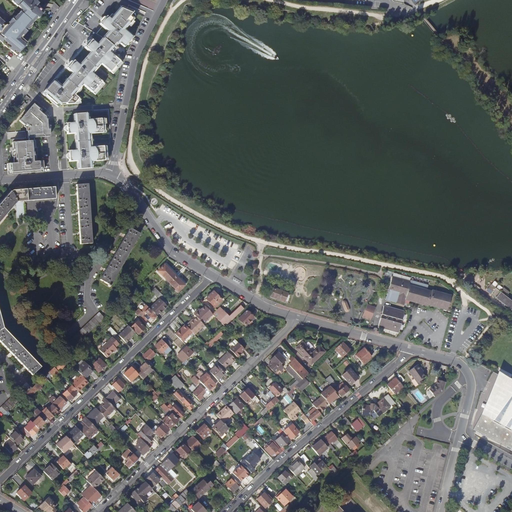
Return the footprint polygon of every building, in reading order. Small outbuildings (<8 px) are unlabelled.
[(12,0),(13,0),(12,1),(17,7),(18,6),(23,11),(21,13),(20,12),(13,20),(12,19),(9,23),(10,24),(8,26),(5,27),(4,25),(5,24),(0,19),(0,41),(15,54),(17,55),(27,43),(20,37),(22,34),(24,35),(27,32),(25,30),(32,22),(43,12),(34,2),(36,0),(35,0),(32,0),(32,1),(31,0),(12,0)] [(57,82),(55,84),(53,82),(44,92),(47,94),(45,95),(53,102),(55,101),(60,105),(63,101),(67,105),(73,104),(78,99),(74,95),(76,93),(74,91),(79,85),(81,87),(83,85),(92,93),(101,82),(92,74),(93,73),(90,70),(96,63),(99,65),(100,64),(110,72),(119,62),(110,53),(111,51),(110,50),(115,44),(116,45),(118,43),(123,47),(131,36),(124,30),(132,18),(129,16),(132,12),(120,7),(110,19),(107,16),(100,24),(109,32),(97,45),(91,40),(84,48),(91,53),(80,66),(75,62),(71,66),(70,67),(69,66),(67,69),(73,74),(62,87),(57,82)] [(33,105),(20,121),(28,129),(29,142),(12,143),(14,164),(7,164),(8,174),(43,172),(42,161),(36,162),(34,137),(50,137),(49,129),(47,130),(46,119),(46,115),(33,105)] [(74,123),(66,123),(67,127),(68,127),(68,130),(67,131),(67,134),(75,133),(77,150),(68,151),(69,161),(78,161),(78,169),(89,168),(88,164),(92,163),(92,161),(104,160),(103,147),(91,147),(90,146),(88,146),(87,136),(90,136),(90,134),(102,133),(101,119),(89,120),(89,118),(85,119),(84,113),(74,114),(74,123)] [(88,184),(76,184),(81,244),(92,243),(88,184)] [(0,221),(17,202),(55,199),(54,187),(10,190),(0,202),(0,221)] [(130,228),(100,280),(110,286),(140,234),(130,228)] [(169,283),(176,276),(168,268),(161,275),(169,283)] [(176,276),(169,283),(178,292),(184,285),(176,276)] [(410,281),(392,276),(385,300),(404,305),(404,302),(409,303),(409,301),(428,306),(428,304),(447,309),(451,295),(432,290),(432,291),(427,289),(409,285),(410,281)] [(410,280),(410,281),(409,285),(427,289),(428,285),(410,280)] [(496,287),(491,284),(487,290),(491,293),(496,287)] [(290,294),(274,289),(271,297),(288,303),(290,294)] [(511,301),(495,289),(491,294),(511,310),(511,301)] [(215,307),(222,300),(213,291),(206,298),(211,304),(215,307)] [(149,308),(156,315),(158,313),(159,314),(166,306),(160,300),(159,299),(149,308)] [(144,314),(145,312),(152,320),(157,316),(156,315),(149,308),(146,305),(142,309),(141,311),(144,314)] [(213,314),(204,305),(200,310),(200,311),(198,312),(197,311),(194,314),(203,323),(213,314)] [(232,320),(244,309),(241,305),(236,310),(235,310),(230,315),(227,312),(226,313),(223,311),(216,318),(223,325),(226,322),(227,323),(231,319),(232,320)] [(367,305),(363,317),(370,320),(375,308),(372,306),(367,305)] [(383,306),(378,327),(399,332),(404,311),(383,306)] [(213,314),(216,318),(223,311),(220,307),(213,314)] [(144,314),(141,311),(139,309),(135,313),(140,318),(144,314)] [(251,320),(254,317),(247,311),(239,319),(245,326),(247,324),(249,326),(253,322),(251,320)] [(67,344),(73,349),(104,318),(99,313),(67,344)] [(193,315),(196,317),(203,324),(203,323),(194,314),(193,315)] [(186,326),(192,332),(195,335),(204,325),(203,324),(196,317),(193,320),(192,319),(189,322),(189,323),(186,326)] [(2,328),(0,321),(0,343),(30,374),(39,366),(2,328)] [(138,321),(131,327),(138,334),(145,328),(138,321)] [(128,325),(118,335),(119,336),(126,343),(129,340),(128,339),(135,332),(128,325)] [(175,334),(182,341),(192,332),(186,326),(185,325),(182,327),(182,328),(180,329),(175,334)] [(162,339),(169,347),(172,344),(165,336),(162,339)] [(60,337),(54,342),(59,347),(65,342),(60,337)] [(99,349),(107,357),(116,348),(115,347),(119,344),(112,337),(99,349)] [(169,347),(162,339),(155,346),(162,353),(164,351),(167,353),(171,349),(169,347)] [(244,349),(238,342),(230,349),(238,357),(241,354),(242,355),(243,353),(242,352),(244,349)] [(311,364),(324,352),(319,347),(312,353),(302,342),(296,348),(311,364)] [(342,342),(335,349),(342,357),(349,350),(342,342)] [(193,352),(187,346),(178,355),(184,361),(193,352)] [(363,364),(371,357),(364,348),(356,355),(363,364)] [(143,356),(145,358),(149,355),(150,356),(152,358),(155,354),(150,349),(143,356)] [(218,361),(225,368),(231,362),(232,363),(236,359),(228,351),(218,361)] [(279,365),(285,360),(278,352),(270,360),(273,363),(269,367),(274,373),(278,369),(279,371),(282,368),(279,365)] [(144,360),(146,362),(150,367),(153,364),(147,359),(150,356),(149,355),(145,358),(144,360)] [(99,358),(92,365),(98,372),(106,365),(99,358)] [(304,378),(306,376),(309,373),(294,358),(287,364),(288,365),(285,368),(296,380),(293,382),(296,385),(300,381),(304,378)] [(61,360),(54,367),(59,371),(66,365),(61,360)] [(76,369),(85,378),(92,371),(83,362),(76,369)] [(152,369),(150,367),(146,362),(136,372),(138,374),(143,378),(152,369)] [(209,371),(217,380),(224,373),(216,365),(209,371)] [(420,380),(424,377),(419,370),(420,369),(416,365),(407,371),(413,379),(414,378),(417,382),(420,380)] [(138,374),(136,372),(131,367),(123,375),(125,376),(124,378),(125,380),(127,378),(131,382),(138,374)] [(175,375),(178,378),(185,371),(182,368),(180,370),(176,374),(175,375)] [(350,385),(358,378),(350,369),(342,375),(350,385)] [(195,376),(199,380),(204,375),(200,371),(195,376)] [(199,380),(202,384),(207,389),(209,391),(215,385),(208,377),(209,376),(206,373),(204,375),(199,380)] [(184,384),(178,378),(175,375),(170,380),(178,389),(184,384)] [(44,376),(35,386),(37,388),(47,379),(44,376)] [(74,380),(75,382),(81,389),(88,383),(81,376),(78,379),(77,377),(74,380)] [(329,384),(329,385),(334,381),(330,376),(325,379),(329,384)] [(404,386),(396,377),(395,378),(402,387),(404,386)] [(511,382),(501,377),(491,396),(494,398),(485,414),(482,413),(473,429),(506,447),(507,445),(511,448),(510,449),(511,450),(511,382)] [(309,383),(304,378),(300,381),(296,385),(298,387),(301,390),(309,383)] [(387,385),(394,394),(402,387),(395,378),(387,385)] [(112,386),(118,392),(125,385),(119,379),(112,386)] [(443,390),(446,382),(437,380),(435,385),(429,390),(434,397),(443,390)] [(72,385),(78,392),(81,389),(75,382),(72,385)] [(337,392),(345,385),(343,382),(335,389),(337,392)] [(24,396),(25,395),(32,388),(26,383),(18,391),(24,396)] [(269,389),(270,390),(276,396),(282,390),(275,383),(269,389)] [(349,390),(345,385),(337,392),(341,397),(349,390)] [(35,386),(32,388),(25,395),(30,400),(32,398),(29,396),(37,388),(35,386)] [(338,395),(330,386),(320,394),(322,396),(328,404),(338,395)] [(192,394),(199,400),(203,397),(201,394),(204,391),(200,387),(192,394)] [(76,394),(70,388),(64,395),(69,400),(76,394)] [(254,395),(252,393),(248,388),(239,396),(246,403),(253,397),(254,395)] [(179,399),(189,410),(190,410),(193,407),(190,403),(191,402),(185,395),(183,396),(178,390),(174,394),(179,399)] [(275,397),(269,391),(268,390),(266,392),(269,394),(270,396),(270,397),(271,398),(272,400),(275,397)] [(105,398),(113,406),(120,399),(112,391),(105,398)] [(388,395),(383,398),(390,406),(394,403),(388,395)] [(0,410),(4,415),(5,414),(9,409),(15,404),(18,402),(12,396),(0,408),(0,410)] [(52,404),(56,407),(57,406),(60,410),(67,403),(60,396),(52,404)] [(328,404),(322,396),(312,404),(320,413),(324,409),(323,408),(328,404)] [(273,406),(277,402),(279,401),(275,397),(272,400),(265,406),(266,407),(269,410),(273,406)] [(103,416),(105,418),(115,409),(113,406),(105,398),(102,401),(105,403),(102,406),(102,405),(97,409),(103,416)] [(244,406),(237,398),(229,406),(236,413),(244,406)] [(390,406),(383,398),(374,406),(374,405),(370,404),(370,405),(363,405),(363,414),(370,414),(370,410),(373,410),(378,416),(390,406)] [(300,410),(293,401),(283,410),(290,419),(300,410)] [(56,407),(52,404),(47,409),(46,408),(42,412),(50,419),(59,411),(56,407)] [(171,409),(180,418),(184,414),(175,405),(172,407),(171,409)] [(233,413),(227,407),(222,412),(221,411),(216,415),(219,419),(223,423),(233,413)] [(266,413),(267,412),(269,410),(266,407),(260,413),(263,415),(266,413)] [(308,417),(311,421),(313,420),(320,414),(314,407),(308,412),(311,415),(308,417)] [(103,416),(97,409),(96,408),(86,418),(94,425),(103,416)] [(29,419),(32,423),(39,417),(40,419),(44,415),(38,409),(33,413),(34,414),(29,419)] [(170,428),(170,429),(178,420),(171,414),(168,417),(167,416),(162,421),(170,428)] [(32,423),(34,424),(38,429),(44,423),(40,419),(39,417),(32,423)] [(86,418),(85,417),(81,420),(83,422),(80,424),(78,422),(74,425),(75,426),(83,434),(85,436),(85,437),(95,427),(94,425),(86,418)] [(228,428),(223,423),(219,419),(211,426),(220,435),(228,428)] [(397,424),(400,428),(407,422),(404,419),(397,424)] [(362,426),(357,420),(351,425),(357,431),(362,426)] [(162,423),(158,428),(155,431),(161,438),(169,430),(162,423)] [(38,429),(34,424),(30,427),(28,424),(24,428),(32,436),(39,429),(38,429)] [(203,439),(210,431),(203,424),(196,431),(203,439)] [(283,431),(290,439),(298,432),(292,424),(283,431)] [(137,435),(140,438),(149,447),(152,445),(150,442),(153,440),(149,436),(154,432),(151,430),(147,425),(137,435)] [(239,439),(246,431),(247,431),(249,429),(245,425),(242,428),(243,429),(238,434),(237,433),(235,435),(239,439)] [(83,434),(75,426),(65,435),(66,436),(73,444),(80,437),(82,439),(85,436),(83,434)] [(9,438),(11,440),(17,445),(24,438),(16,431),(9,438)] [(227,452),(228,452),(230,455),(250,435),(247,432),(227,452)] [(326,443),(327,445),(329,444),(332,441),(333,443),(337,439),(331,432),(324,438),(327,442),(326,443)] [(354,449),(359,445),(358,443),(359,442),(355,437),(352,439),(351,437),(350,438),(346,434),(341,438),(350,449),(352,447),(354,449)] [(229,448),(239,439),(235,435),(225,444),(229,448)] [(73,444),(66,436),(64,439),(62,441),(61,440),(56,445),(64,453),(73,444)] [(282,446),(290,440),(286,436),(283,439),(281,436),(275,441),(281,447),(282,446)] [(185,443),(194,452),(200,446),(192,437),(185,443)] [(149,447),(140,438),(137,442),(139,444),(135,447),(138,450),(142,455),(143,455),(150,448),(149,447)] [(18,447),(17,445),(11,440),(4,446),(11,453),(18,447)] [(312,447),(318,455),(327,447),(324,444),(323,445),(320,441),(312,447)] [(190,452),(188,450),(186,447),(183,444),(176,450),(180,455),(181,456),(182,457),(184,458),(190,452)] [(277,451),(273,446),(271,444),(265,449),(271,456),(277,451)] [(88,459),(91,456),(96,451),(98,449),(95,447),(94,445),(84,455),(88,459)] [(219,457),(226,451),(223,447),(216,454),(219,457)] [(129,468),(138,459),(133,454),(128,449),(126,452),(122,455),(128,461),(125,464),(129,468)] [(227,452),(226,451),(219,457),(216,461),(218,462),(220,460),(228,452),(227,452)] [(181,458),(174,452),(172,454),(178,461),(181,458)] [(252,467),(260,459),(253,452),(245,460),(250,465),(252,467)] [(154,471),(167,485),(175,477),(169,470),(178,461),(172,454),(154,471)] [(69,467),(72,463),(63,455),(56,462),(64,469),(67,465),(69,467)] [(288,468),(296,476),(304,467),(297,460),(288,468)] [(88,463),(86,461),(78,468),(81,471),(89,463),(88,463)] [(325,465),(321,461),(317,464),(315,462),(310,466),(316,475),(322,470),(321,469),(325,465)] [(44,471),(52,480),(59,472),(51,464),(44,471)] [(330,469),(336,476),(339,473),(334,466),(330,469)] [(119,474),(112,467),(105,474),(112,480),(119,474)] [(32,485),(41,476),(34,469),(25,477),(32,485)] [(67,479),(69,481),(70,482),(79,473),(76,470),(72,474),(68,478),(67,479)] [(390,511),(351,470),(336,485),(361,511),(390,511)] [(91,485),(94,489),(101,482),(100,481),(103,478),(96,471),(86,480),(91,485)] [(249,475),(246,471),(238,479),(241,482),(249,475)] [(277,478),(281,482),(288,475),(284,471),(277,478)] [(152,487),(159,480),(152,473),(145,480),(152,487)] [(291,479),(288,475),(281,482),(284,485),(291,479)] [(240,485),(239,484),(236,481),(234,479),(232,477),(225,484),(233,492),(240,485)] [(205,478),(202,481),(198,485),(192,491),(199,498),(212,485),(205,478)] [(152,489),(145,482),(130,494),(136,501),(140,498),(143,502),(147,499),(144,495),(152,489)] [(57,489),(64,496),(66,493),(67,494),(70,491),(64,486),(63,484),(57,489)] [(84,497),(90,504),(92,502),(93,504),(101,496),(94,489),(91,485),(81,495),(84,497)] [(24,500),(32,493),(25,486),(17,493),(24,500)] [(284,504),(292,497),(288,494),(289,493),(285,490),(280,494),(279,493),(275,496),(280,502),(281,501),(284,504)] [(182,493),(179,496),(178,497),(182,500),(188,495),(184,491),(182,493)] [(265,509),(272,502),(263,493),(257,500),(265,509)] [(53,502),(48,497),(44,501),(38,507),(42,510),(42,509),(44,511),(45,510),(46,511),(54,511),(56,510),(54,507),(55,506),(52,503),(53,502)] [(90,504),(84,497),(77,504),(80,507),(79,508),(83,511),(85,511),(92,506),(90,504)] [(171,504),(176,509),(181,504),(176,499),(171,504)] [(206,511),(207,511),(198,502),(191,509),(193,511),(206,511)] [(133,511),(135,511),(127,503),(122,509),(121,508),(116,511),(133,511)]
